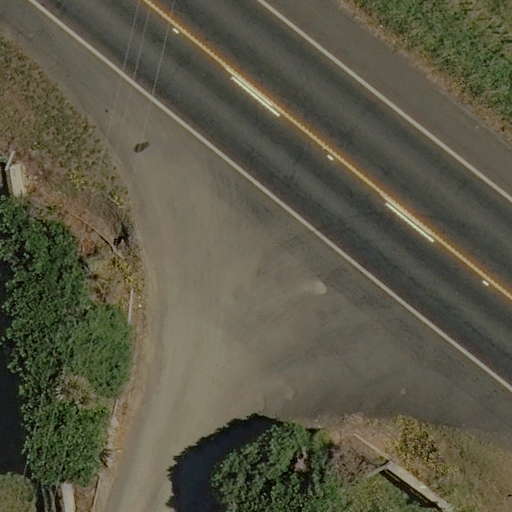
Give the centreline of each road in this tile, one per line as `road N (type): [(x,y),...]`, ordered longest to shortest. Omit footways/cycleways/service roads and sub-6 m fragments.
road 1 (primary): [(511,298),(141,0)]
road 2 (track): [(98,511),(213,60)]
